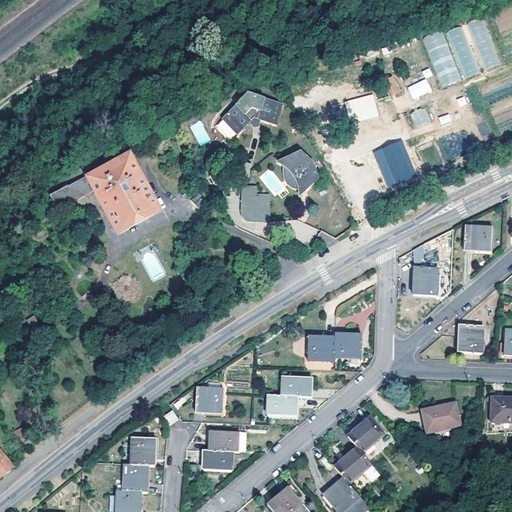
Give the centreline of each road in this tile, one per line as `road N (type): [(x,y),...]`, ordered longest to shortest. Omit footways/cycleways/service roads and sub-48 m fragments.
road 1 (secondary): [(0,510),(167,378),(390,237)]
road 2 (track): [(194,0),(145,50),(31,85),(0,111)]
road 3 (residential): [(383,369),(213,511)]
road 4 (residential): [(511,259),(383,369)]
road 5 (secondary): [(390,237),(511,176)]
road 6 (residential): [(390,237),(383,369)]
road 7 (residential): [(511,373),(383,369)]
